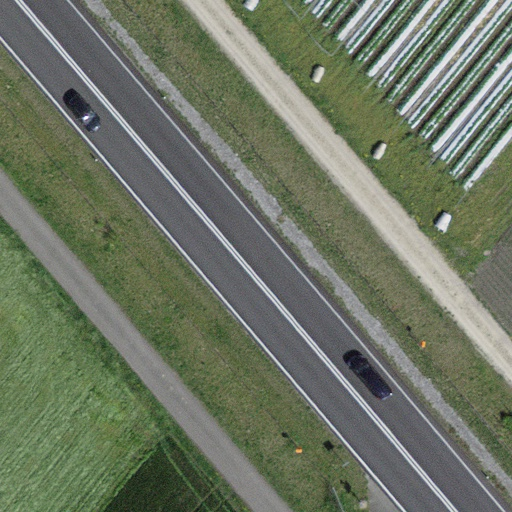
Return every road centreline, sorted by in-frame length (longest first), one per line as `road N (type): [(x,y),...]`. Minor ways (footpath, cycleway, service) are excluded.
road 1 (trunk): [(455,511),(18,0)]
road 2 (track): [(202,0),(511,363)]
road 3 (track): [(0,194),(270,511)]
